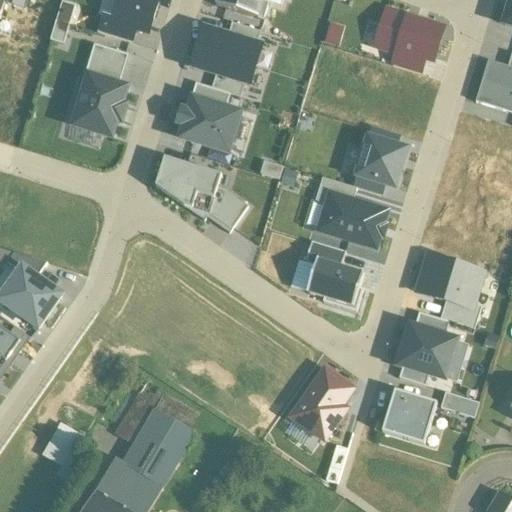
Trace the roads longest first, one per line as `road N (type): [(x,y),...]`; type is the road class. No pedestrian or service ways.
road 1 (residential): [(127,204),(369,365),(474,14)]
road 2 (residential): [(0,432),(102,288),(127,204)]
road 3 (residential): [(127,204),(187,0)]
road 4 (residential): [(0,159),(127,204)]
